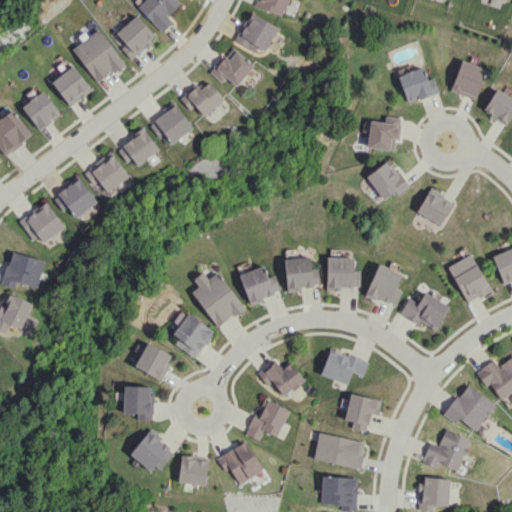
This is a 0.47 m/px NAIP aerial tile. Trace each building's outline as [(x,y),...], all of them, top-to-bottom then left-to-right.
[(172,22),(166,15),(179,3),(176,0),(143,0),(137,6),(161,32),(172,22)] [(287,0),(257,0),(256,7),(283,15),(287,0)] [(257,46),(264,50),(278,28),(251,11),(234,40),(253,52),(257,46)] [(131,59),(156,36),(135,15),(116,33),(125,44),(121,48),(131,59)] [(96,83),(123,63),(99,28),(72,47),(96,83)] [(237,86),(253,63),(229,46),(210,73),(222,81),(225,77),(237,86)] [(486,69),(461,59),(449,90),(474,99),(486,69)] [(51,81),(69,106),(91,89),(72,65),(51,81)] [(406,102),(438,93),(433,77),(426,79),(423,67),(398,74),(406,102)] [(194,106),(204,116),(223,98),(205,78),(181,100),(190,110),(194,106)] [(482,111),(506,125),(511,114),(511,97),(495,88),(482,111)] [(21,107),(39,130),(60,113),(42,90),(21,107)] [(158,137),(164,133),(171,143),(192,128),(174,103),(147,122),(158,137)] [(31,135),(12,109),(0,118),(0,147),(5,154),(31,135)] [(369,120),(366,147),(393,150),(394,140),(398,140),(401,117),(385,116),(385,122),(369,120)] [(126,162),(132,158),(135,164),(158,151),(145,129),(116,146),(126,162)] [(107,192),(128,175),(110,152),(83,172),(93,185),(98,181),(107,192)] [(382,201),(406,186),(390,159),(365,175),(382,201)] [(97,202),(78,177),(52,197),(62,211),(68,206),(76,217),(97,202)] [(453,201),(429,188),(416,212),(440,225),(453,201)] [(38,236),(43,242),(64,226),(45,201),(18,221),(33,240),(38,236)] [(503,284),(511,279),(511,247),(491,256),(503,284)] [(44,259),(10,251),(2,284),(15,287),(16,281),(37,287),(44,259)] [(491,290),(471,253),(447,266),(467,303),(491,290)] [(286,289),(311,288),(310,256),(284,258),(286,289)] [(359,288),(359,271),(353,271),(353,257),(326,257),(325,288),(359,288)] [(401,290),(395,288),(401,274),(377,264),(364,294),(394,306),(401,290)] [(278,292),(274,275),(266,276),(264,266),(240,272),(248,305),(264,301),(262,295),(278,292)] [(244,308),(218,271),(207,278),(202,272),(193,278),(198,286),(191,291),(216,327),(244,308)] [(434,332),(449,306),(424,291),(418,303),(408,297),(399,312),(434,332)] [(0,330),(5,333),(9,324),(20,329),(32,303),(9,293),(3,306),(0,305),(0,304),(0,330)] [(213,332),(182,309),(173,321),(178,325),(169,338),(195,357),(213,332)] [(173,355),(147,342),(134,366),(160,379),(173,355)] [(319,374),(347,384),(351,372),(362,375),(367,361),(330,347),(319,374)] [(511,391),(511,355),(497,365),(493,359),(477,370),(498,400),(511,391)] [(267,385),(271,381),(284,396),(304,379),(290,362),(282,369),(273,359),(257,374),(267,385)] [(476,431),(495,403),(465,383),(443,416),(455,424),(458,419),(476,431)] [(152,420),(152,386),(123,385),(122,413),(137,413),(137,420),(152,420)] [(351,428),(366,432),(370,413),(377,414),(380,400),(350,392),(343,419),(353,421),(351,428)] [(276,436),(289,409),(262,398),(246,434),(258,440),(263,430),(276,436)] [(470,438),(445,428),(437,445),(429,442),(421,462),(434,467),(436,462),(456,470),(470,438)] [(173,450),(150,429),(129,452),(152,473),(173,450)] [(364,442),(318,432),(312,458),(358,469),(364,442)] [(263,468),(244,440),(216,459),(225,471),(229,468),(239,484),(263,468)] [(208,457),(180,455),(178,482),(205,485),(208,457)] [(320,503),(341,504),(340,510),(356,511),(357,477),(321,475),(320,503)] [(418,483),(417,509),(432,510),(432,505),(448,505),(449,478),(423,477),(423,483),(418,483)]
